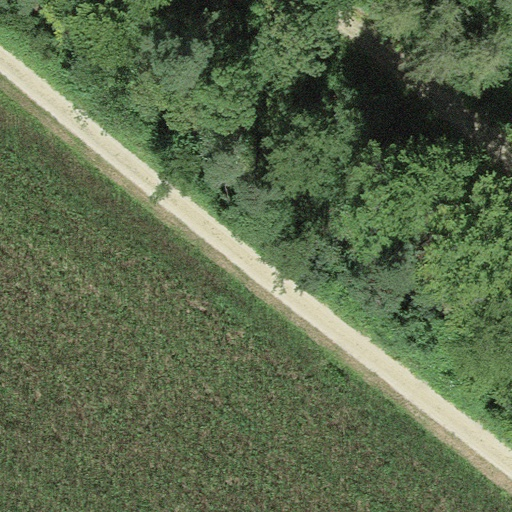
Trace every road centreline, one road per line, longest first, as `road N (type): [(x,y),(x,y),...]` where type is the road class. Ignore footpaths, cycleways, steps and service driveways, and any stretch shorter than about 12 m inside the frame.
road 1 (track): [(511,472),(0,59)]
road 2 (track): [(313,0),(511,157)]
